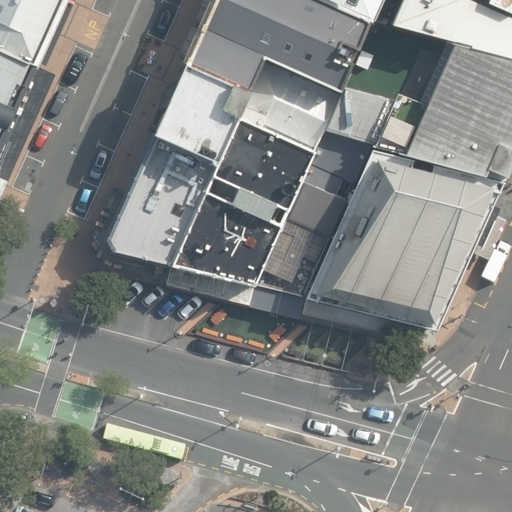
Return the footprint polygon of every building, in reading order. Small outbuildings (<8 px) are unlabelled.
[(0,0),(0,45),(32,61),(60,0),(0,0)] [(346,87),(373,23),(320,0),(213,0),(185,66),(253,96),(268,61),(343,94),(346,87)] [(320,0),(373,23),(376,24),(385,0),(320,0)] [(456,46),(511,60),(511,0),(406,0),(394,29),(456,46)] [(428,107),(456,46),(394,29),(376,24),(373,23),(346,87),(397,101),(399,95),(428,107)] [(0,127),(32,61),(0,45),(0,127)] [(370,143),(503,177),(511,158),(511,60),(456,46),(428,107),(399,95),(397,101),(370,143)] [(325,132),(343,94),(268,61),(253,96),(254,96),(243,120),(316,153),(325,132)] [(254,96),(253,96),(185,66),(154,137),(222,167),(243,120),(254,96)] [(370,143),(397,101),(346,87),(343,94),(325,132),(370,143)] [(222,167),(174,268),(259,289),(260,287),(305,183),(318,154),(316,153),(243,120),(222,167)] [(305,183),(334,192),(342,176),(353,181),(370,143),(325,132),(316,153),(318,154),(305,183)] [(222,167),(154,137),(106,240),(114,253),(174,268),(222,167)] [(503,177),(370,143),(353,181),(346,197),(303,293),(436,325),(482,220),(494,194),(503,177)] [(305,183),(260,287),(303,293),(346,197),(334,192),(305,183)]
